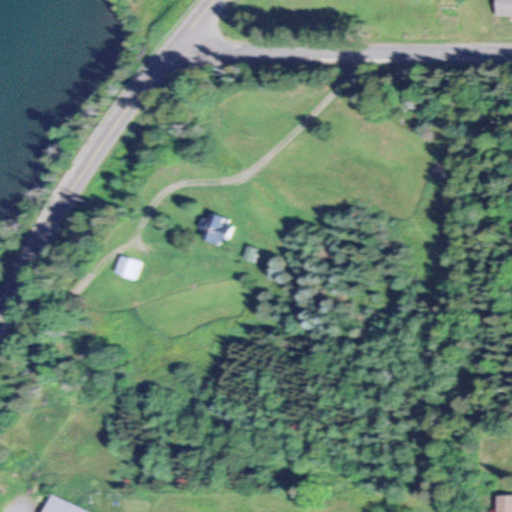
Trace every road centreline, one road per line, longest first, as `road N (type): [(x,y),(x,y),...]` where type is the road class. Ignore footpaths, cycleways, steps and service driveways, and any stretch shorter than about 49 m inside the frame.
road 1 (residential): [(0,323),(94,150),(212,0)]
road 2 (residential): [(511,48),(181,44)]
